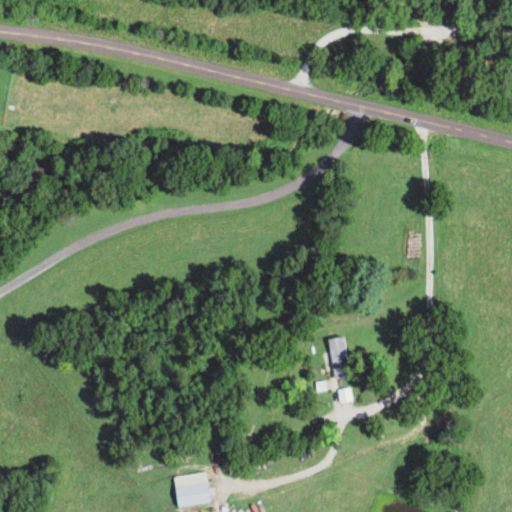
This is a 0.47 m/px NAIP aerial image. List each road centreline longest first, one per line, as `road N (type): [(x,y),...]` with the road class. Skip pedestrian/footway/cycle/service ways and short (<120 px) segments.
road 1 (tertiary): [(511,142),(135,53),(0,35)]
road 2 (residential): [(358,106),(344,140),(290,189),(85,241),(0,288)]
road 3 (residential): [(299,92),(317,43),(353,31),(511,39)]
